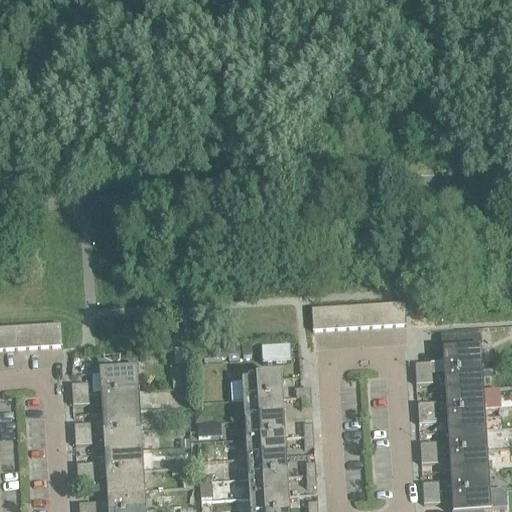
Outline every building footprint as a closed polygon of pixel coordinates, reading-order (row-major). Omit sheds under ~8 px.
[(404,305),(392,306),(393,328),(405,328),(404,305)] [(392,306),(380,307),(382,329),(393,328),(392,306)] [(369,307),(357,308),(358,331),(370,330),(369,307)] [(380,307),(369,307),(370,330),(382,329),(380,307)] [(357,308),(345,309),(347,331),(358,331),(357,308)] [(345,309),(334,310),(335,332),(347,331),(345,309)] [(323,333),(322,310),(310,311),(312,334),(323,333)] [(334,310),(322,310),(323,333),(335,332),(334,310)] [(48,327),(36,328),(38,350),(49,350),(48,327)] [(60,327),(48,327),(49,350),(61,349),(60,327)] [(36,328),(25,329),(26,351),(38,350),(36,328)] [(25,329),(13,330),(14,352),(26,351),(25,329)] [(13,330),(1,330),(3,353),(14,352),(13,330)] [(443,365),(430,365),(414,366),(414,377),(431,376),(443,375),(481,373),(479,353),(481,353),(481,352),(480,336),(459,337),(460,353),(441,354),(441,356),(442,356),(443,365)] [(251,347),(240,348),(241,356),(241,359),(251,358),(251,355),(251,347)] [(238,348),(202,351),(203,362),(204,365),(221,364),(220,361),(228,361),(228,364),(239,363),(238,360),(239,360),(238,348)] [(289,348),(261,350),(262,366),(290,364),(289,348)] [(136,358),(96,361),(97,375),(137,373),(136,358)] [(98,377),(100,396),(137,394),(136,374),(137,374),(137,373),(97,375),(97,377),(98,377)] [(443,375),(445,395),(482,393),(481,373),(443,375)] [(431,376),(414,377),(415,387),(432,386),(431,376)] [(186,380),(172,380),(172,391),(187,391),(186,380)] [(241,385),(242,404),(280,402),(279,381),(240,384),(240,385),(241,385)] [(70,388),(71,398),(87,397),(87,387),(70,388)] [(295,401),(300,401),(300,400),(310,400),(309,391),(294,392),(295,401)] [(445,395),(446,415),(483,413),(482,393),(445,395)] [(100,396),(101,416),(138,414),(137,394),(100,396)] [(87,397),(71,398),(71,408),(88,407),(87,397)] [(300,400),(300,401),(301,412),(310,412),(310,400),(300,400)] [(242,404),(243,424),(282,421),(280,402),(242,404)] [(416,406),(417,417),(433,416),(433,405),(416,406)] [(446,415),(447,435),(484,433),(483,413),(446,415)] [(101,416),(102,436),(139,434),(138,414),(101,416)] [(199,414),(193,414),(194,425),(205,425),(205,419),(199,414)] [(433,416),(417,417),(418,427),(434,426),(433,416)] [(243,424),(245,443),(283,441),(282,421),(243,424)] [(73,428),(73,438),(90,437),(89,427),(73,428)] [(207,427),(197,428),(197,440),(208,440),(207,427)] [(302,427),(302,440),(312,439),(311,427),(302,427)] [(447,435),(448,455),(486,453),(484,433),(447,435)] [(102,436),(103,456),(141,454),(139,434),(102,436)] [(90,437),(73,438),(74,448),(90,447),(90,437)] [(312,439),(302,440),(303,451),(313,451),(312,439)] [(245,443),(246,463),(284,460),(283,441),(245,443)] [(419,446),(419,457),(436,456),(435,445),(419,446)] [(448,455),(450,475),(487,473),(486,453),(448,455)] [(103,456),(104,476),(142,474),(141,454),(103,456)] [(436,456),(419,457),(420,467),(436,466),(436,456)] [(246,463),(247,482),(285,480),(284,460),(246,463)] [(304,467),(305,479),(314,478),(314,466),(304,467)] [(75,468),(76,478),(92,477),(92,467),(75,468)] [(450,475),(451,495),(488,493),(487,473),(450,475)] [(104,476),(106,496),(143,494),(142,474),(104,476)] [(92,477),(76,478),(76,488),(93,487),(92,477)] [(314,478),(305,479),(305,491),(315,490),(314,478)] [(247,482),(248,502),(286,500),(285,480),(247,482)] [(211,484),(198,485),(199,501),(212,501),(211,484)] [(421,486),(422,497),(423,496),(438,496),(438,485),(421,486)] [(505,492),(488,493),(489,511),(506,510),(505,492)] [(488,493),(451,495),(451,511),(489,511),(488,493)] [(106,496),(106,511),(144,511),(143,494),(106,496)] [(423,496),(422,497),(422,507),(439,506),(438,496),(423,496)] [(248,502),(248,511),(287,511),(286,500),(248,502)]
